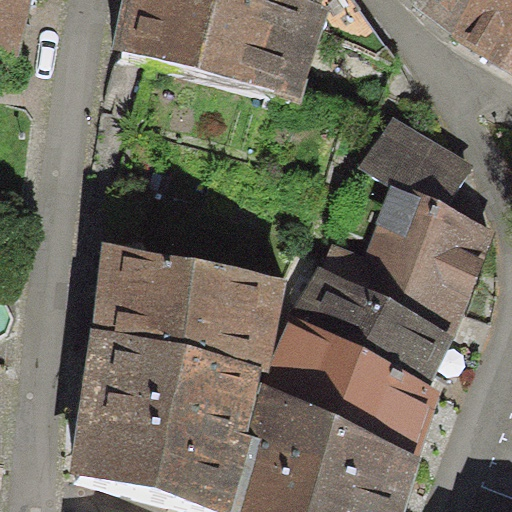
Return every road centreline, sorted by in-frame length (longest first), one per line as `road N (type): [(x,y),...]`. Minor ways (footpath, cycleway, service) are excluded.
road 1 (residential): [(92,0),(57,196),(40,427)]
road 2 (residential): [(511,231),(488,166),(425,66)]
road 3 (residential): [(459,491),(511,347)]
